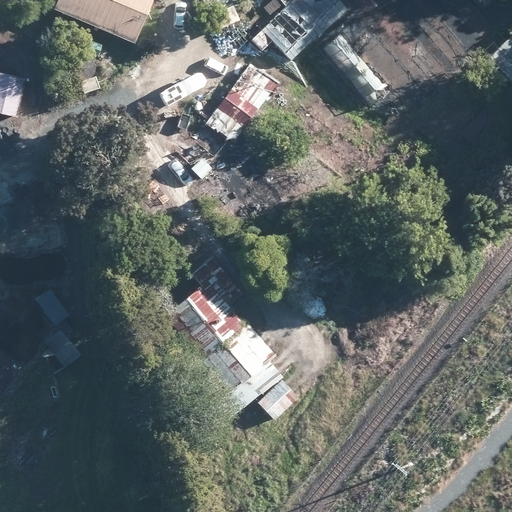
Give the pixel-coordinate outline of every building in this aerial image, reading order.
[(51,0),(48,9),(131,44),(148,0),(51,0)] [(229,6),(239,0),(200,0),(215,30),(236,19),(229,6)] [(289,0),(258,28),(287,60),(314,36),(316,38),(347,10),(337,0),(289,0)] [(266,16),(279,6),(274,0),(267,0),(259,6),(266,16)] [(60,44),(70,48),(75,34),(66,31),(60,44)] [(503,73),(511,83),(511,31),(486,57),(492,62),(480,75),(491,86),(503,73)] [(390,89),(338,33),(318,52),(369,107),(390,89)] [(100,45),(82,39),(79,48),(84,49),(83,53),(97,57),(100,45)] [(232,143),(275,84),(247,64),(204,122),(232,143)] [(0,114),(13,118),(22,79),(0,74),(0,114)] [(80,95),(97,89),(92,76),(75,82),(80,95)] [(511,96),(474,143),(492,158),(511,133),(511,96)] [(197,179),(208,169),(198,159),(187,169),(197,179)] [(432,205),(415,195),(404,212),(421,222),(432,205)] [(239,294),(208,257),(185,275),(195,285),(159,314),(197,361),(185,371),(228,424),(247,408),(250,413),(255,409),(279,439),(290,429),(275,411),(299,392),(285,374),(279,378),(267,361),(271,358),(228,304),(239,294)] [(32,301),(53,325),(66,314),(45,290),(32,301)] [(42,342),(62,368),(76,356),(56,331),(42,342)] [(229,458),(217,438),(208,425),(183,440),(204,474),(223,463),(229,458)] [(240,456),(228,468),(238,480),(267,452),(256,441),(240,456)]
